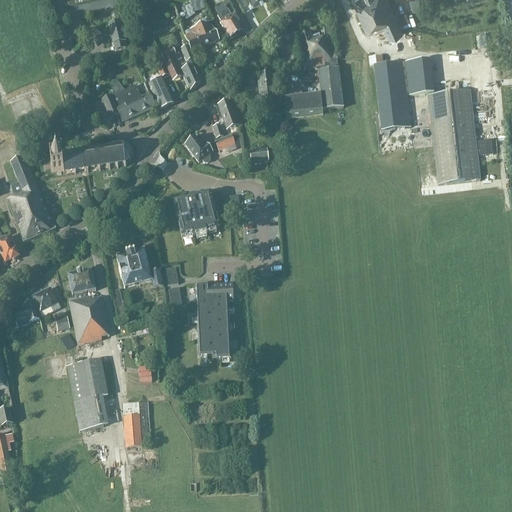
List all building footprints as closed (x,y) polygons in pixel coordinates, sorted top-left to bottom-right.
[(387,0),(352,0),(367,34),(375,31),(376,33),(384,29),(389,40),(402,34),(387,0)] [(414,0),(409,2),(412,12),(421,9),(418,0),(414,0)] [(220,24),(226,34),(223,36),(226,41),(229,39),(241,32),(237,25),(239,24),(234,15),(231,17),(227,11),(217,17),(221,23),(220,24)] [(115,51),(125,49),(124,43),(125,43),(121,28),(120,28),(119,22),(109,24),(110,30),(109,31),(113,45),(114,45),(115,51)] [(191,53),(219,41),(213,28),(211,28),(209,22),(190,30),(192,34),(184,37),(191,53)] [(301,73),(324,67),(337,63),(336,60),(337,60),(332,39),(333,39),(330,24),(322,25),(324,38),(319,39),(319,36),(311,38),(310,35),(298,38),(303,67),(300,67),(301,73)] [(189,92),(200,83),(193,66),(191,67),(189,62),(193,60),(188,47),(181,50),(186,63),(178,67),(189,92)] [(181,59),(176,48),(160,55),(173,82),(181,78),(172,59),(176,57),(177,61),(181,59)] [(143,63),(149,61),(145,53),(140,56),(143,63)] [(370,68),(374,67),(381,132),(410,128),(403,63),(383,66),(382,57),(369,59),(370,68)] [(433,94),(429,60),(404,64),(408,97),(433,94)] [(161,79),(168,76),(162,63),(156,66),(161,79)] [(338,70),(318,72),(321,96),(294,100),(291,88),(282,88),(285,117),(323,113),(323,111),(343,109),(338,70)] [(276,103),(273,75),(257,76),(259,99),(264,98),(264,104),(276,103)] [(160,111),(174,105),(162,79),(149,85),(160,111)] [(122,123),(155,109),(149,95),(141,98),(136,86),(111,97),(102,101),(110,120),(119,116),(122,123)] [(480,181),(470,92),(427,97),(437,186),(480,181)] [(227,131),(238,127),(230,102),(218,107),(227,131)] [(216,140),(223,138),(220,126),(213,128),(216,140)] [(241,148),(239,134),(232,137),(231,136),(214,143),(218,152),(221,151),(224,155),(237,150),(236,150),(241,148)] [(208,157),(213,154),(206,145),(202,148),(195,138),(185,146),(198,165),(202,162),(204,165),(207,165),(210,163),(210,160),(208,157)] [(61,159),(63,171),(64,175),(74,173),(74,175),(76,175),(75,173),(87,171),(87,173),(88,173),(88,171),(99,170),(99,172),(100,171),(100,170),(109,169),(109,170),(110,170),(110,168),(117,167),(117,169),(118,169),(118,167),(124,166),(125,168),(126,167),(126,166),(129,163),(131,164),(131,163),(130,162),(131,159),(133,159),(133,158),(138,157),(137,152),(133,153),(132,152),(131,152),(128,149),(129,148),(129,147),(128,146),(123,146),(123,145),(122,145),(122,147),(115,147),(115,146),(114,146),(114,148),(107,149),(107,147),(106,147),(106,149),(98,150),(98,148),(97,148),(97,150),(85,152),(85,150),(84,150),(84,152),(73,154),(73,152),(72,152),(72,154),(61,156),(61,159)] [(266,150),(249,152),(251,165),(268,162),(266,150)] [(7,201),(13,216),(23,244),(55,231),(51,221),(50,221),(24,158),(10,163),(18,184),(10,187),(13,196),(14,199),(7,201)] [(52,172),(63,171),(61,159),(50,161),(52,172)] [(215,230),(219,229),(210,194),(173,203),(181,238),(185,237),(192,236),(192,238),(196,237),(205,234),(209,234),(209,232),(215,230)] [(227,198),(229,220),(240,219),(238,198),(227,198)] [(10,262),(19,258),(9,238),(3,241),(0,235),(0,234),(0,253),(5,264),(10,261),(10,262)] [(153,290),(163,288),(160,272),(149,274),(144,251),(116,258),(120,269),(119,270),(121,280),(122,280),(125,289),(151,282),(153,290)] [(178,286),(175,269),(165,271),(168,287),(178,286)] [(85,351),(84,345),(101,342),(101,339),(109,337),(102,299),(93,301),(93,298),(87,299),(86,294),(96,292),(92,272),(68,277),(72,297),(75,296),(76,301),(69,303),(79,354),(82,354),(81,352),(85,351)] [(233,302),(232,286),(196,288),(199,357),(216,357),(216,360),(230,359),(227,302),(233,302)] [(53,313),(60,309),(50,289),(32,298),(40,314),(51,308),(53,313)] [(182,306),(179,289),(168,291),(171,308),(182,306)] [(17,328),(39,320),(32,303),(23,307),(24,311),(12,315),(16,324),(11,326),(13,331),(18,329),(17,328)] [(116,314),(118,322),(126,320),(124,312),(116,314)] [(58,333),(69,331),(67,318),(55,321),(58,333)] [(100,361),(67,368),(79,433),(103,428),(98,400),(107,398),(100,361)] [(122,405),(123,417),(126,449),(142,448),(141,447),(151,446),(148,404),(122,405)] [(13,425),(9,409),(0,411),(0,424),(1,428),(13,425)] [(13,475),(9,453),(11,452),(9,444),(14,444),(12,435),(6,437),(5,435),(0,435),(0,469),(1,477),(13,475)] [(125,450),(123,460),(131,461),(133,452),(125,450)] [(191,473),(203,473),(204,455),(191,455),(191,473)]
